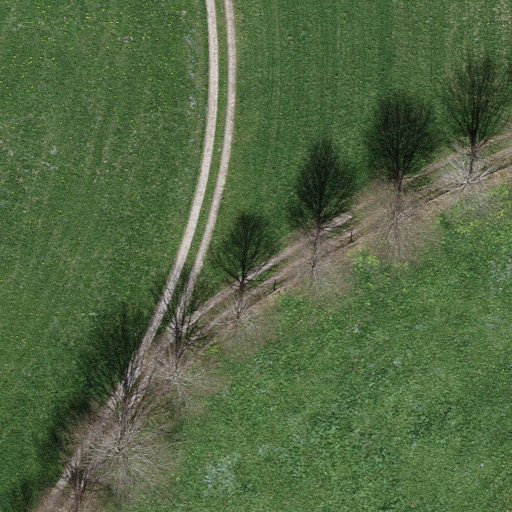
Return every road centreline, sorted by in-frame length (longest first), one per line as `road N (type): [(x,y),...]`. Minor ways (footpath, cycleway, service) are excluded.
road 1 (track): [(211,0),(217,38),(209,200),(151,376),(52,511)]
road 2 (track): [(151,376),(245,288),(296,253),(511,148)]
